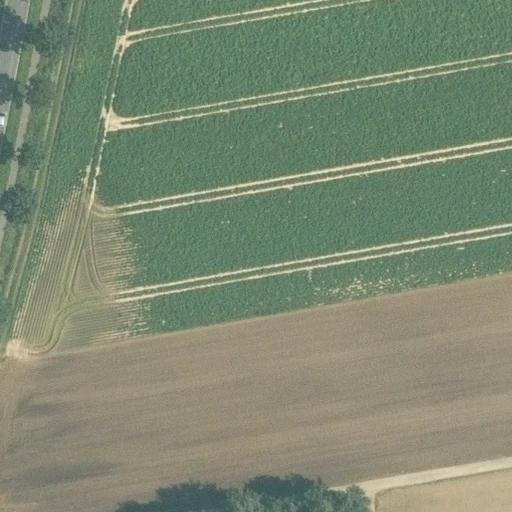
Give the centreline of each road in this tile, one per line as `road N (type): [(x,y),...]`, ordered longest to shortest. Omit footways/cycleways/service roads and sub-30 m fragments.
road 1 (track): [(78,0),(0,348)]
road 2 (track): [(511,461),(227,511)]
